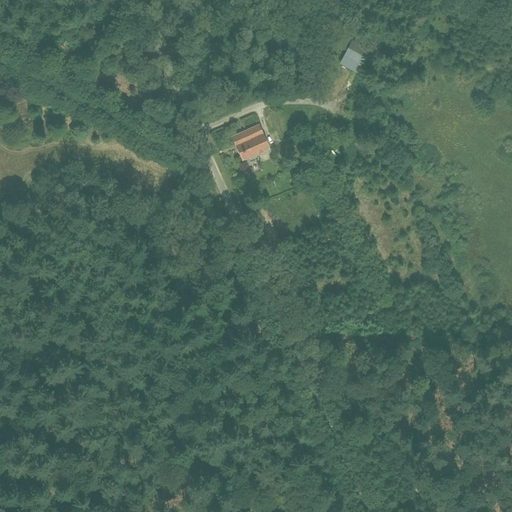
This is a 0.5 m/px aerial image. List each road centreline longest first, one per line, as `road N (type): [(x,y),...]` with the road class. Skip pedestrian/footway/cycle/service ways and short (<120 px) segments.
road 1 (unclassified): [(366,511),(137,0)]
road 2 (track): [(433,511),(306,336)]
